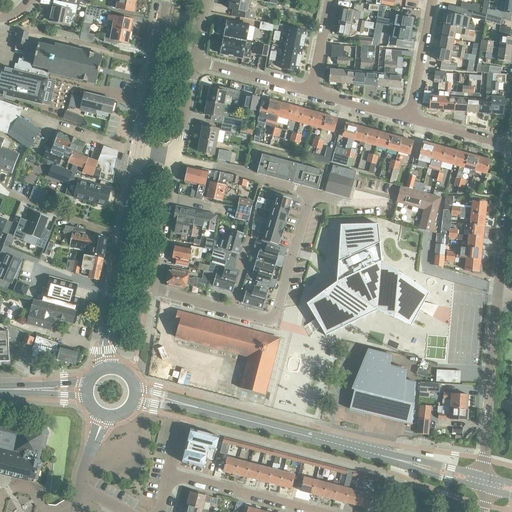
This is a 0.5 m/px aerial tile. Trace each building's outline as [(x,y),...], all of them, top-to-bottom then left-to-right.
[(136,1),(130,0),(118,0),(118,5),(111,4),(111,8),(133,13),(136,1)] [(249,0),(231,0),(230,10),(231,10),(230,17),(252,21),(254,14),(247,13),(249,0)] [(511,14),(511,0),(509,0),(496,0),(495,11),(487,10),(486,15),(502,20),(504,13),(511,14)] [(75,14),(77,5),(62,2),(61,8),(52,7),(51,15),(49,15),(48,19),(50,20),(49,21),(69,25),(71,13),(75,14)] [(446,14),(444,26),(469,31),(474,32),(476,26),(469,25),(470,18),(470,17),(472,11),(461,8),(456,7),(455,15),(446,14)] [(87,8),(85,15),(99,18),(101,10),(87,8)] [(339,23),(364,28),(373,29),(374,24),(353,20),(354,11),(342,9),(339,23)] [(486,15),(485,21),(501,26),(502,20),(486,15)] [(114,22),(113,29),(130,32),(132,21),(109,16),(108,21),(114,22)] [(391,27),(411,31),(414,19),(401,16),(401,17),(396,16),(395,22),(377,18),(376,24),(391,27)] [(226,37),(226,38),(245,42),(245,41),(246,41),(249,26),(227,22),(226,29),(224,30),(223,34),(225,35),(224,37),(226,37)] [(260,22),(259,30),(272,32),(273,25),(260,22)] [(364,28),(339,23),(337,35),(349,37),(351,37),(352,37),(354,36),(356,35),(356,33),(356,32),(363,33),(364,28)] [(444,26),(442,38),(454,40),(456,33),(462,34),(461,35),(468,36),(474,37),(474,32),(469,31),(444,26)] [(413,35),(411,35),(411,31),(391,27),(387,45),(400,48),(401,41),(409,43),(409,41),(411,42),(413,35)] [(498,37),(509,38),(510,28),(499,27),(498,37)] [(289,28),(287,39),(304,42),(306,32),(289,28)] [(55,29),(54,35),(72,39),(80,40),(81,37),(74,34),(55,29)] [(130,32),(113,29),(112,36),(105,34),(104,42),(117,45),(118,42),(127,44),(130,32)] [(15,50),(24,52),(27,39),(28,39),(29,33),(19,31),(15,50)] [(80,40),(93,44),(95,35),(81,33),(81,37),(80,40)] [(482,41),(481,46),(511,51),(511,48),(511,38),(509,38),(498,37),(497,37),(496,43),(482,41)] [(245,42),(226,38),(226,40),(224,40),(222,47),(220,48),(219,52),(221,53),(221,55),(223,55),(224,57),(228,58),(230,56),(243,59),(245,44),(245,42)] [(358,45),(371,46),(372,39),(359,38),(358,45)] [(442,38),(440,49),(468,55),(475,56),(476,50),(465,48),(459,47),(459,48),(453,47),(454,40),(442,38)] [(47,80),(49,73),(56,75),(56,76),(57,76),(57,75),(64,76),(63,78),(64,78),(65,77),(71,78),(71,80),(72,80),(72,79),(79,80),(79,81),(80,82),(80,80),(87,82),(87,83),(88,84),(88,82),(96,84),(103,56),(95,54),(95,53),(94,53),(94,54),(87,52),(87,51),(86,51),(86,52),(79,51),(80,49),(79,49),(78,50),(71,49),(72,47),(71,47),(70,48),(64,47),(64,46),(63,45),(63,47),(56,45),(56,44),(55,43),(55,45),(28,39),(27,39),(24,52),(22,59),(20,59),(18,66),(17,71),(14,71),(0,67),(0,94),(42,104),(50,106),(55,82),(47,80)] [(287,39),(285,49),(302,52),(304,42),(287,39)] [(256,55),(268,57),(270,47),(258,45),(256,55)] [(511,56),(511,57),(511,51),(481,46),(480,52),(498,55),(497,61),(503,62),(503,64),(511,65),(511,61),(511,56)] [(285,49),(283,59),(300,62),(302,52),(285,49)] [(467,60),(468,55),(440,49),(437,61),(441,62),(440,70),(456,71),(457,65),(450,63),(451,57),(467,60)] [(401,57),(402,52),(392,51),(391,57),(389,88),(394,88),(394,90),(402,91),(403,82),(401,82),(402,69),(396,69),(396,57),(401,57)] [(341,84),(343,53),(343,52),(331,52),(331,58),(337,58),(337,65),(338,65),(338,71),(330,70),(329,83),(341,84)] [(341,84),(352,85),(354,72),(346,71),(347,65),(348,66),(349,59),(348,59),(348,54),(343,53),(341,84)] [(468,55),(467,60),(469,61),(467,72),(473,72),(475,62),(476,56),(475,56),(468,55)] [(376,87),(389,88),(391,57),(385,56),(384,75),(377,74),(376,87)] [(300,62),(283,59),(281,69),(298,72),(300,62)] [(365,86),(366,73),(367,61),(361,60),(360,73),(354,72),(352,85),(354,85),(354,86),(359,87),(360,85),(365,86)] [(365,86),(376,87),(377,74),(371,74),(372,61),(367,61),(366,73),(365,86)] [(476,73),(488,74),(489,67),(477,66),(476,73)] [(443,110),(445,83),(446,73),(435,72),(434,83),(439,83),(438,95),(430,94),(430,101),(430,104),(429,109),(443,110)] [(492,89),(490,114),(503,115),(504,98),(494,97),(494,91),(497,92),(498,83),(505,83),(505,75),(492,74),(492,83),(492,89)] [(443,110),(454,111),(455,98),(448,98),(448,92),(450,92),(451,83),(445,83),(443,110)] [(490,114),(492,89),(492,83),(487,83),(486,95),(487,95),(487,96),(479,95),(479,100),(478,113),(490,114)] [(210,89),(208,102),(223,105),(225,97),(238,101),(241,92),(226,89),(219,87),(218,91),(210,89)] [(454,111),(466,112),(468,87),(462,87),(461,99),(455,98),(454,111)] [(466,112),(478,113),(479,100),(473,100),(474,88),(468,87),(466,112)] [(430,104),(430,101),(423,101),(425,91),(424,91),(422,104),(430,104)] [(96,110),(111,114),(114,101),(85,94),(81,110),(95,113),(96,110)] [(245,96),(243,109),(257,112),(259,98),(245,96)] [(0,101),(0,131),(8,135),(29,149),(41,131),(20,117),(23,109),(0,101)] [(268,115),(278,117),(281,104),(270,101),(268,110),(262,108),(260,122),(265,124),(268,115)] [(223,105),(208,102),(205,115),(221,118),(223,105)] [(278,117),(289,120),(292,107),(281,104),(278,117)] [(289,120),(300,123),(304,110),(292,107),(289,120)] [(300,123),(311,126),(314,113),(304,110),(300,123)] [(66,112),(63,119),(81,126),(84,117),(66,112)] [(311,126),(322,129),(325,116),(314,113),(311,126)] [(325,116),(322,129),(333,133),(337,119),(325,116)] [(223,118),(222,124),(232,126),(241,128),(242,121),(223,118)] [(347,146),(345,156),(334,153),(331,163),(347,167),(349,158),(351,150),(354,140),(357,127),(353,125),(353,123),(348,122),(347,124),(346,124),(342,137),(348,139),(346,146),(347,146)] [(222,124),(220,132),(224,133),(231,134),(231,133),(232,126),(222,124)] [(200,139),(216,142),(222,143),(224,133),(220,132),(218,132),(219,130),(203,127),(200,139)] [(369,130),(357,127),(354,140),(365,143),(369,130)] [(379,133),(369,130),(365,143),(376,146),(379,133)] [(62,166),(65,157),(72,138),(56,132),(52,141),(55,142),(52,150),(48,148),(43,158),(62,166)] [(391,136),(379,133),(376,146),(387,149),(391,136)] [(387,149),(398,152),(402,139),(391,136),(387,149)] [(2,148),(5,140),(0,138),(0,169),(11,174),(19,155),(2,148)] [(76,173),(78,167),(83,156),(81,155),(85,143),(72,138),(65,157),(69,159),(68,163),(73,165),(71,172),(76,173)] [(216,142),(200,139),(198,152),(214,155),(216,142)] [(413,142),(402,139),(398,152),(409,155),(413,142)] [(419,156),(431,159),(435,146),(423,143),(419,156)] [(431,159),(442,162),(446,149),(435,146),(431,159)] [(98,162),(92,177),(92,178),(112,184),(118,152),(104,147),(101,156),(98,162)] [(442,162),(453,165),(457,152),(446,149),(442,162)] [(219,150),(217,160),(230,162),(232,153),(219,150)] [(457,152),(453,165),(459,167),(454,186),(458,187),(461,179),(463,173),(464,168),(468,155),(457,152)] [(323,172),(298,165),(262,155),(257,174),(293,184),(318,191),(323,172)] [(475,171),(479,158),(468,155),(464,168),(470,170),(469,175),(473,176),(475,171)] [(82,173),(85,174),(90,159),(83,156),(78,167),(81,168),(79,173),(82,174),(82,173)] [(479,158),(475,171),(486,174),(490,161),(479,158)] [(85,174),(92,177),(98,162),(90,159),(85,174)] [(57,176),(56,180),(67,184),(70,177),(71,173),(72,172),(53,165),(50,173),(57,176)] [(331,173),(325,192),(349,199),(354,179),(356,172),(333,165),(331,173)] [(202,171),(190,168),(188,168),(185,182),(199,185),(197,193),(204,194),(209,170),(202,169),(202,171)] [(205,197),(214,199),(220,173),(216,172),(213,183),(209,182),(205,197)] [(74,197),(74,198),(106,206),(111,189),(78,181),(74,180),(75,174),(71,173),(70,177),(65,195),(74,197)] [(220,173),(214,199),(223,201),(226,186),(227,182),(231,183),(237,185),(246,187),(247,181),(239,179),(239,177),(233,175),(233,176),(224,174),(220,173)] [(409,176),(406,188),(412,190),(415,178),(409,176)] [(34,187),(30,199),(43,204),(46,197),(39,195),(41,190),(34,187)] [(396,203),(424,210),(425,211),(429,195),(400,187),(396,203)] [(267,200),(265,205),(290,212),(291,208),(289,208),(291,200),(276,195),(274,202),(267,200)] [(425,211),(424,210),(419,230),(434,234),(436,228),(433,227),(441,198),(429,195),(425,211)] [(240,199),(238,208),(251,210),(253,202),(240,199)] [(471,214),(485,215),(486,203),(472,202),(471,214)] [(271,212),(269,218),(285,223),(287,216),(289,216),(290,212),(265,205),(264,210),(271,212)] [(175,233),(181,234),(186,209),(176,207),(174,221),(177,222),(175,233)] [(251,210),(238,208),(235,219),(249,222),(251,210)] [(186,209),(181,234),(180,241),(189,243),(191,237),(190,237),(186,237),(189,224),(193,225),(196,211),(186,209)] [(206,213),(196,211),(193,225),(203,227),(206,213)] [(443,211),(442,222),(451,223),(451,216),(451,212),(444,211),(443,211)] [(44,229),(48,218),(34,212),(30,222),(21,219),(13,237),(23,241),(26,235),(39,240),(36,246),(44,249),(51,232),(44,229)] [(470,220),(470,225),(484,226),(485,215),(471,214),(460,212),(451,212),(451,216),(459,217),(459,219),(470,220)] [(206,213),(203,227),(202,230),(214,232),(217,216),(206,213)] [(0,237),(2,232),(7,235),(12,223),(0,218),(0,237)] [(260,222),(259,227),(283,234),(284,231),(283,230),(285,223),(269,218),(267,225),(260,222)] [(378,225),(340,225),(336,282),(306,304),(326,336),(377,311),(411,326),(429,294),(382,262),(378,225)] [(470,225),(469,236),(483,238),(483,237),(485,237),(485,233),(483,232),(484,226),(470,225)] [(283,234),(259,227),(257,233),(264,235),(262,241),(278,246),(280,238),(282,239),(283,234)] [(73,228),(70,247),(88,251),(87,254),(104,257),(107,239),(85,234),(84,233),(85,230),(73,228)] [(225,251),(238,254),(244,234),(231,231),(230,237),(224,235),(220,249),(226,250),(225,251)] [(468,241),(467,248),(482,249),(483,238),(469,236),(457,235),(457,239),(457,240),(468,241)] [(214,240),(206,239),(205,249),(212,250),(214,240)] [(259,250),(256,261),(275,267),(279,255),(284,256),(286,248),(278,246),(262,241),(262,242),(256,240),(254,248),(259,250)] [(49,243),(45,254),(49,256),(54,245),(49,243)] [(436,244),(435,256),(436,256),(440,256),(442,256),(444,257),(445,245),(440,245),(436,244)] [(20,261),(17,260),(20,253),(3,246),(0,253),(5,255),(0,266),(1,266),(15,272),(20,261)] [(456,258),(461,258),(480,260),(482,249),(467,248),(457,246),(456,258)] [(190,250),(175,247),(174,249),(173,249),(172,256),(173,256),(173,259),(177,260),(189,262),(190,257),(201,259),(202,253),(205,254),(206,250),(191,247),(190,250)] [(226,254),(214,250),(212,257),(214,258),(224,261),(226,254)] [(84,255),(83,263),(81,262),(80,268),(79,274),(82,273),(89,275),(89,277),(92,277),(92,279),(99,280),(103,259),(84,255)] [(440,256),(436,256),(435,256),(434,266),(443,268),(444,257),(442,256),(440,256)] [(225,267),(227,262),(224,261),(214,258),(212,264),(225,267)] [(480,266),(480,260),(461,258),(460,263),(466,264),(465,271),(473,272),(473,274),(481,274),(482,266),(480,266)] [(275,267),(256,261),(253,274),(258,275),(256,281),(257,282),(257,284),(267,287),(274,289),(276,281),(272,279),(275,267)] [(199,264),(198,270),(203,271),(209,272),(210,266),(199,264)] [(1,266),(0,268),(0,287),(5,290),(8,282),(11,284),(16,272),(15,272),(1,266)] [(171,269),(169,277),(197,283),(198,279),(194,278),(192,280),(187,279),(189,272),(171,269)] [(213,287),(233,292),(237,280),(236,280),(238,274),(224,270),(223,276),(216,274),(213,287)] [(198,279),(197,283),(203,284),(204,285),(208,285),(210,273),(209,272),(203,271),(202,280),(198,279)] [(203,284),(197,283),(169,277),(167,286),(185,290),(186,283),(191,284),(192,287),(202,289),(203,284)] [(44,289),(40,301),(76,311),(80,298),(74,297),(77,285),(56,279),(53,291),(44,289)] [(19,283),(15,292),(24,296),(27,287),(19,283)] [(254,287),(253,293),(246,291),(243,304),(263,310),(267,297),(266,297),(268,291),(266,290),(267,287),(257,284),(256,287),(254,287)] [(76,311),(40,301),(34,300),(27,324),(50,330),(53,318),(66,322),(73,324),(76,311)] [(266,392),(279,339),(177,312),(174,323),(179,325),(175,337),(246,356),(248,360),(241,389),(265,395),(266,392)] [(0,361),(0,362),(0,361),(9,361),(8,331),(0,331),(0,361)] [(23,344),(31,346),(34,338),(26,335),(23,344)] [(61,350),(57,349),(58,345),(37,338),(32,351),(34,352),(32,357),(39,359),(39,358),(48,360),(48,359),(54,360),(55,357),(58,358),(58,360),(74,364),(77,351),(61,347),(61,350)] [(331,350),(330,357),(337,358),(338,351),(331,350)] [(355,390),(350,410),(365,413),(366,413),(380,417),(403,422),(403,423),(411,425),(415,383),(405,381),(406,370),(389,366),(390,355),(368,350),(359,371),(356,384),(354,384),(352,389),(353,390),(353,389),(355,390)] [(416,374),(427,377),(429,371),(418,368),(416,374)] [(461,371),(436,369),(436,381),(460,383),(461,371)] [(419,398),(430,398),(430,393),(439,393),(440,384),(420,383),(419,398)] [(452,400),(451,407),(467,408),(468,395),(444,394),(443,399),(452,400)] [(418,419),(430,421),(431,407),(419,406),(418,419)] [(467,408),(451,407),(442,406),(442,414),(438,414),(438,419),(466,421),(466,415),(468,415),(469,410),(467,409),(467,408)] [(417,434),(429,435),(430,421),(418,419),(417,434)] [(0,474),(34,483),(38,481),(42,462),(41,460),(39,460),(42,448),(45,449),(46,447),(49,432),(47,430),(31,426),(31,429),(0,421),(0,474)] [(190,430),(186,446),(215,453),(219,437),(190,430)] [(230,444),(242,448),(243,443),(224,438),(223,443),(230,444)] [(223,443),(220,453),(227,455),(230,444),(223,443)] [(215,453),(186,446),(182,462),(204,468),(206,459),(213,461),(215,453)] [(287,459),(298,462),(302,463),(303,459),(288,455),(287,459)] [(224,472),(235,475),(239,461),(227,458),(224,472)] [(304,464),(319,467),(320,463),(306,459),(304,464)] [(235,475),(246,477),(250,464),(239,461),(235,475)] [(272,469),(269,483),(280,486),(283,472),(277,471),(279,464),(274,463),(272,469)] [(246,477),(258,480),(261,467),(250,464),(246,477)] [(258,480),(269,483),(272,469),(261,467),(258,480)] [(334,500),(345,503),(349,489),(352,476),(353,476),(354,472),(343,469),(342,473),(347,475),(344,488),(338,486),(334,500)] [(283,472),(280,486),(291,489),(295,475),(283,472)] [(364,474),(363,479),(380,483),(378,478),(364,474)] [(301,491),(312,494),(316,481),(304,478),(301,491)] [(312,494),(323,497),(327,483),(316,481),(312,494)] [(323,497),(334,500),(338,486),(327,483),(323,497)] [(345,503),(356,506),(360,492),(349,489),(345,503)] [(360,492),(356,506),(368,509),(372,495),(360,492)] [(189,504),(188,506),(202,509),(204,502),(216,505),(218,500),(209,498),(208,497),(205,496),(205,497),(191,493),(190,498),(188,498),(187,503),(189,504)]
